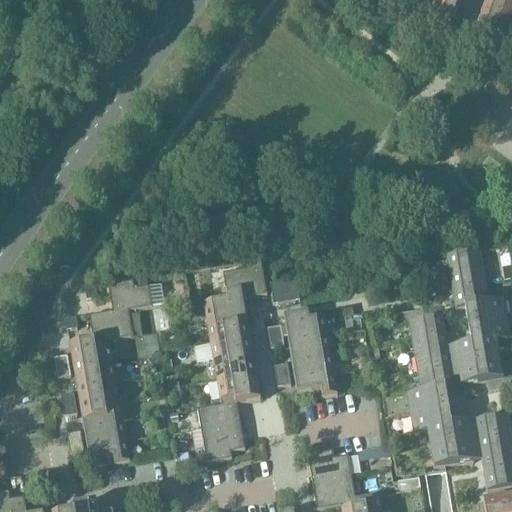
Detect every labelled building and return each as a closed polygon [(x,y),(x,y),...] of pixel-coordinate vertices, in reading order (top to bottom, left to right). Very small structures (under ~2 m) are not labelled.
[(438,22),(447,25),(453,27),(460,8),(436,0),(420,0),(415,14),(419,15),(429,18),(438,22)] [(436,0),(460,8),(462,0),(436,0)] [(511,0),(487,0),(484,10),(511,20),(511,0)] [(511,34),(511,20),(484,10),(477,29),(510,41),(511,34)] [(429,18),(419,15),(416,24),(425,28),(429,18)] [(438,22),(429,18),(425,28),(434,31),(438,22)] [(447,25),(438,22),(434,31),(444,35),(447,25)] [(453,27),(447,25),(444,35),(453,38),(457,29),(453,27)] [(447,261),(452,293),(487,287),(482,255),(447,261)] [(223,277),(226,297),(241,294),(243,302),(267,298),(261,263),(246,266),(247,273),(223,277)] [(434,274),(436,284),(446,282),(444,272),(434,274)] [(436,284),(434,274),(424,275),(426,286),(436,284)] [(436,284),(438,294),(448,292),(446,282),(436,284)] [(283,285),(285,295),(298,293),(296,283),(283,285)] [(438,294),(436,284),(426,286),(428,296),(438,294)] [(108,289),(113,315),(114,315),(115,323),(130,320),(129,315),(152,310),(149,290),(134,292),(133,285),(108,289)] [(270,287),(272,298),(285,295),(283,285),(270,287)] [(456,313),(465,311),(465,310),(490,306),(490,305),(487,287),(452,293),(456,313)] [(85,293),(87,304),(97,302),(96,291),(85,293)] [(285,295),(287,306),(300,304),(298,293),(285,295)] [(204,307),(207,327),(222,324),(224,331),(248,327),(243,302),(241,294),(226,297),(228,303),(204,307)] [(287,306),(285,295),(272,298),(274,308),(287,306)] [(465,311),(468,329),(508,322),(504,303),(490,305),(490,306),(465,310),(465,311)] [(423,314),(412,316),(414,325),(424,324),(423,314)] [(89,319),(94,345),(95,352),(110,350),(109,345),(133,341),(130,320),(115,323),(114,315),(113,315),(89,319)] [(284,320),(288,340),(312,336),(313,343),(328,340),(324,320),(310,323),(309,316),(284,320)] [(412,316),(403,317),(404,327),(409,327),(409,326),(414,325),(412,316)] [(403,317),(393,319),(394,329),(404,327),(403,317)] [(412,346),(447,340),(444,320),(424,324),(414,325),(409,326),(409,327),(412,346)] [(65,323),(67,334),(78,332),(76,321),(65,323)] [(468,329),(471,347),(472,348),(497,344),(497,345),(511,342),(508,322),(468,329)] [(207,327),(211,346),(226,343),(227,350),(251,346),(248,327),(224,331),(222,324),(207,327)] [(268,332),(269,343),(283,341),(281,330),(268,332)] [(288,340),(291,359),(315,355),(316,362),(331,359),(328,340),(313,343),(312,336),(288,340)] [(418,377),(452,371),(447,340),(412,346),(418,377)] [(269,343),(271,353),(284,351),(283,341),(269,343)] [(211,346),(214,365),(229,362),(230,369),(254,365),(251,346),(227,350),(226,343),(211,346)] [(457,350),(461,369),(500,363),(497,345),(497,344),(472,348),(471,347),(457,350)] [(70,349),(73,369),(98,365),(99,372),(114,369),(110,350),(95,352),(94,345),(70,349)] [(291,359),(294,378),(318,374),(319,381),(334,378),(331,359),(316,362),(315,355),(291,359)] [(54,362),(56,372),(69,370),(67,360),(54,362)] [(214,365),(217,384),(232,381),(233,388),(257,384),(254,365),(230,369),(229,362),(214,365)] [(500,363),(461,369),(466,398),(475,396),(474,388),(487,385),(497,384),(503,383),(503,382),(500,363)] [(73,369),(77,388),(101,384),(102,391),(117,388),(114,369),(99,372),(98,365),(73,369)] [(274,370),(276,381),(289,378),(287,368),(274,370)] [(56,372),(58,383),(71,380),(69,370),(56,372)] [(446,392),(456,391),(452,371),(418,377),(421,395),(421,396),(446,392)] [(318,374),(294,378),(297,398),(321,393),(322,401),(338,398),(334,378),(319,381),(318,374)] [(289,378),(276,381),(278,391),(291,389),(289,378)] [(167,382),(169,392),(179,391),(178,380),(167,382)] [(220,402),(235,400),(237,408),(261,404),(257,384),(233,388),(232,381),(217,384),(220,402)] [(497,384),(499,394),(509,392),(507,382),(503,382),(503,383),(497,384)] [(77,388),(80,407),(104,403),(105,410),(120,407),(117,388),(102,391),(101,384),(77,388)] [(499,394),(497,384),(487,385),(489,395),(499,394)] [(179,391),(169,392),(171,403),(181,401),(179,391)] [(449,410),(446,392),(421,396),(421,395),(407,397),(410,417),(449,410)] [(61,399),(62,410),(76,408),(74,397),(61,399)] [(198,413),(201,432),(216,430),(217,437),(242,433),(237,408),(235,400),(220,402),(221,409),(198,413)] [(80,407),(83,426),(107,421),(109,429),(123,426),(120,407),(105,410),(104,403),(80,407)] [(62,410),(64,420),(77,418),(76,408),(62,410)] [(453,429),(452,428),(449,410),(410,417),(413,437),(428,435),(427,434),(453,429)] [(168,419),(169,427),(181,425),(180,417),(168,419)] [(475,424),(478,444),(511,438),(511,432),(510,418),(475,424)] [(83,426),(86,445),(111,440),(112,447),(127,445),(123,426),(109,429),(107,421),(83,426)] [(428,435),(431,452),(470,446),(467,426),(452,428),(453,429),(427,434),(428,435)] [(216,430),(201,432),(207,467),(232,462),(231,455),(245,453),(242,433),(217,437),(216,430)] [(69,448),(82,446),(80,435),(67,437),(69,448)] [(511,438),(478,444),(484,475),(511,470),(511,438)] [(111,440),(86,445),(90,465),(114,461),(115,468),(130,465),(127,445),(112,447),(111,440)] [(69,448),(71,458),(84,456),(82,446),(69,448)] [(434,472),(445,471),(473,466),(470,446),(431,452),(434,472)] [(308,459),(314,493),(329,491),(327,484),(352,480),(348,460),(334,462),(333,455),(308,459)] [(186,465),(188,476),(199,474),(197,463),(186,465)] [(188,476),(186,465),(176,467),(178,478),(188,476)] [(511,470),(484,475),(487,495),(511,490),(511,470)] [(47,475),(36,477),(38,488),(48,486),(47,475)] [(26,479),(28,489),(38,488),(36,477),(26,479)] [(326,511),(341,509),(341,511),(356,511),(355,505),(356,505),(352,480),(327,484),(329,491),(314,493),(317,511),(326,511)] [(408,483),(410,494),(421,492),(419,481),(408,483)] [(410,494),(408,483),(398,485),(400,496),(410,494)] [(38,488),(40,498),(50,496),(48,486),(38,488)] [(38,488),(28,489),(29,500),(40,498),(38,488)] [(0,497),(0,511),(26,511),(24,501),(10,503),(9,496),(0,497)] [(505,511),(503,500),(483,504),(484,511),(505,511)] [(381,511),(380,501),(356,505),(355,505),(356,511),(381,511)]
